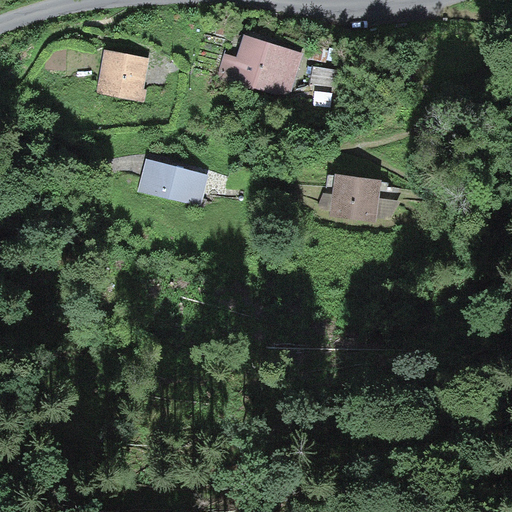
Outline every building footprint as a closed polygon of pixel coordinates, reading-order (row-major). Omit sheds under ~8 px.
[(246,43),(239,62),(225,57),(220,72),(237,78),(235,84),(251,90),(254,82),(284,93),(296,59),(246,43)] [(134,94),(133,100),(145,101),(146,90),(140,90),(143,63),(107,59),(104,91),(134,94)] [(312,67),(310,86),(334,88),(340,83),(342,72),(312,67)] [(196,199),(194,207),(203,209),(206,199),(197,197),(201,179),(157,168),(156,174),(147,172),(140,191),(170,199),(174,197),(176,194),(196,199)] [(339,184),(336,211),(370,216),(374,189),(339,184)]
